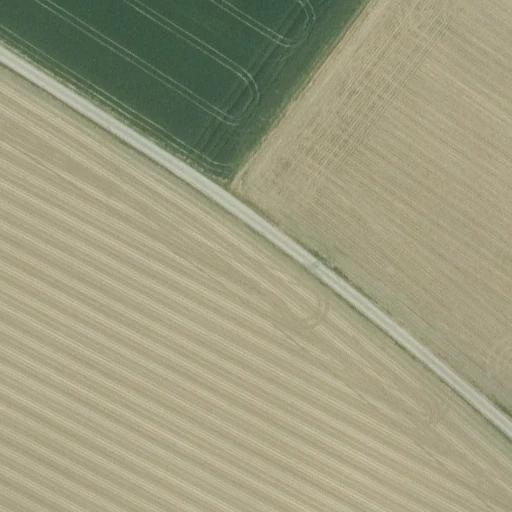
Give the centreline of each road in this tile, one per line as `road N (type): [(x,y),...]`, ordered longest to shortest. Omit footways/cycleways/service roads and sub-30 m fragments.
road 1 (unclassified): [(511,431),(220,196),(0,55)]
road 2 (track): [(220,196),(368,0)]
